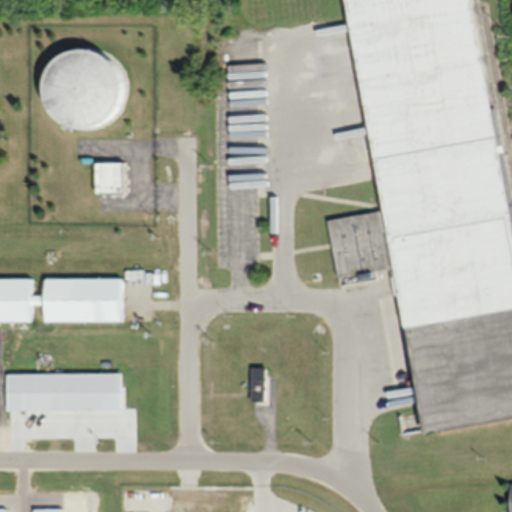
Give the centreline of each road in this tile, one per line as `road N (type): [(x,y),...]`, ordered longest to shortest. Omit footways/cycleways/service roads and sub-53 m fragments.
road 1 (residential): [(0,462),(280,465),(340,482),(371,511)]
road 2 (residential): [(190,464),(186,296)]
